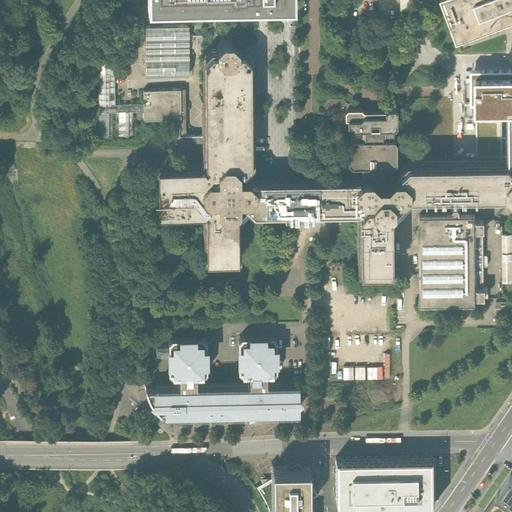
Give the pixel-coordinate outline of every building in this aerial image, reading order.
[(294,6),(294,0),(146,0),(147,8),(222,7),(249,7),(249,12),(257,12),(264,12),(264,7),(294,6)] [(511,0),(441,0),(445,9),(457,41),(460,40),(468,37),(501,24),(503,28),(509,26),(511,25),(511,0)] [(189,26),(145,26),(145,76),(192,76),(192,50),(202,49),(202,36),(189,37),(189,26)] [(239,198),(245,198),(248,198),(255,192),(254,182),(250,178),(248,176),(239,176),(239,170),(243,170),(251,162),(250,151),(250,58),(242,51),(238,50),(238,45),(231,38),(222,38),(215,44),(216,51),(211,51),(203,59),(204,135),(179,135),(179,136),(180,136),(180,151),(180,164),(156,165),(157,211),(196,210),(203,211),(206,208),(207,210),(205,212),(205,235),(205,258),(237,258),(237,209),(239,208),(239,198)] [(143,120),(142,102),(116,101),(115,55),(98,55),(99,134),(135,136),(135,120),(143,120)] [(511,68),(470,69),(471,102),(476,103),(476,158),(501,158),(501,110),(509,110),(510,159),(511,160),(511,68)] [(142,102),(143,120),(181,120),(180,88),(142,88),(142,102)] [(276,178),(250,178),(254,182),(255,192),(248,198),(245,198),(245,202),(253,210),(272,210),(276,210),(280,210),(286,210),(296,210),(333,209),(357,209),(359,207),(360,207),(361,209),(359,211),(359,270),(391,270),(390,208),(393,206),(393,201),(393,197),(401,197),(404,194),(511,193),(511,164),(509,162),(406,162),(399,170),(398,175),(392,175),(392,165),(396,161),(396,159),(396,141),(393,139),(393,128),(396,125),(396,116),(397,115),(396,114),(396,108),(386,108),(384,111),(380,111),(372,111),(363,111),(361,108),(347,109),(344,111),(344,120),(347,119),(347,123),(347,126),(350,129),(350,140),(346,142),(347,162),(351,166),(361,166),(361,171),(361,173),(361,175),(359,178),(296,178),(276,178)] [(452,215),(417,215),(418,298),(419,306),(462,305),(476,305),(475,298),(488,298),(487,288),(484,288),(483,267),(486,267),(488,265),(487,257),(486,256),(483,256),(483,231),(485,231),(484,220),(474,221),(474,214),(471,214),(460,215),(460,210),(458,208),(454,209),(452,210),(452,215)] [(511,235),(502,235),(502,284),(504,284),(511,283),(511,235)] [(386,322),(385,292),(326,294),(326,324),(386,322)] [(169,339),(168,339),(168,363),(168,370),(169,370),(171,372),(171,373),(179,373),(179,379),(179,385),(155,385),(155,387),(146,387),(145,384),(144,384),(145,389),(147,393),(150,399),(155,406),(161,412),(162,411),(160,409),(166,409),(166,411),(242,410),(248,410),(256,410),(263,410),(296,410),(295,384),(265,384),(265,378),(265,373),(273,373),(273,372),(275,370),(276,370),(276,338),(275,338),(273,336),(273,335),(241,335),(241,336),(239,338),(238,338),(238,370),(239,370),(241,372),(241,373),(249,373),(249,384),(195,385),(195,373),(203,373),(203,372),(205,370),(206,370),(206,363),(206,338),(205,338),(203,336),(203,335),(171,335),(171,336),(169,339)] [(256,410),(248,410),(248,421),(263,412),(263,410),(256,410)] [(384,456),(335,457),(335,504),(392,503),(401,503),(435,503),(435,496),(435,485),(435,472),(434,456),(384,456)] [(280,467),(271,467),(271,474),(268,476),(262,480),(256,484),(259,489),(262,494),(265,500),(268,507),(269,511),(299,511),(299,504),(309,503),(308,497),(317,492),(308,478),(308,467),(304,467),(301,467),(297,459),(284,467),(280,467)] [(511,511),(511,474),(510,474),(495,496),(483,511),(511,511)] [(392,503),(392,511),(401,511),(401,503),(392,503)]
